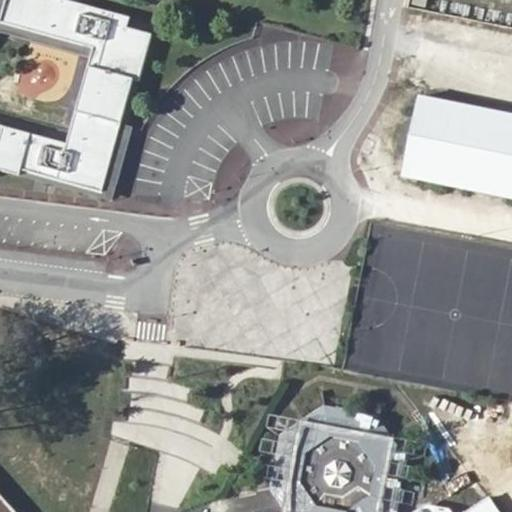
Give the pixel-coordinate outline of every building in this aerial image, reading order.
[(0,0),(0,21),(2,22),(94,46),(91,56),(69,143),(4,126),(5,125),(0,123),(0,169),(22,175),(24,169),(105,190),(134,78),(140,79),(152,32),(128,26),(130,15),(70,0),(0,0)] [(0,32),(91,56),(94,46),(2,22),(0,30),(0,32)] [(511,114),(421,96),(405,177),(511,198),(511,114)] [(274,488),(286,511),(495,511),(486,498),(466,511),(448,511),(447,510),(426,506),(417,511),(397,511),(394,509),(406,460),(376,419),(327,410),(285,439),(274,488)] [(15,511),(0,495),(0,511),(15,511)]
